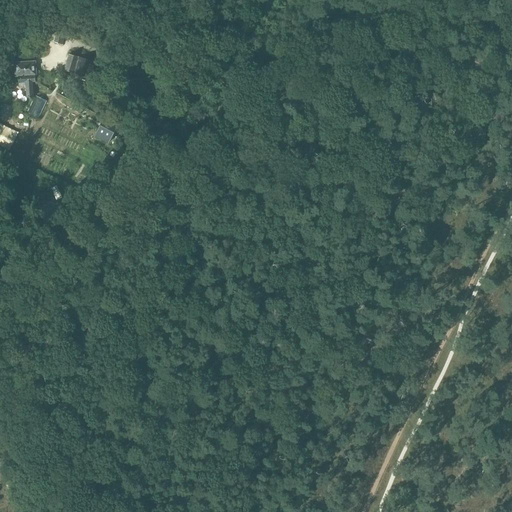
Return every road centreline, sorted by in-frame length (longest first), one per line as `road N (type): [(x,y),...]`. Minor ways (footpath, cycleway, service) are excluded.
road 1 (unknown): [(362,511),(511,198)]
road 2 (track): [(52,511),(0,370)]
